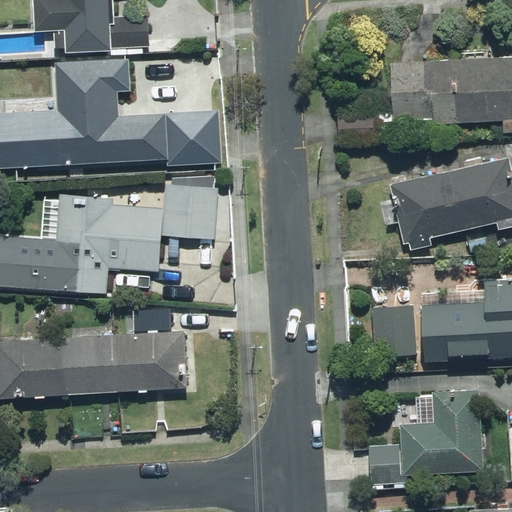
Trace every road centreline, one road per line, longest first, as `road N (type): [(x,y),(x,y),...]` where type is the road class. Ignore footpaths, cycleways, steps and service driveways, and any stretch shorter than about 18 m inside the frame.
road 1 (residential): [(295,476),(274,0)]
road 2 (residential): [(0,491),(295,476)]
